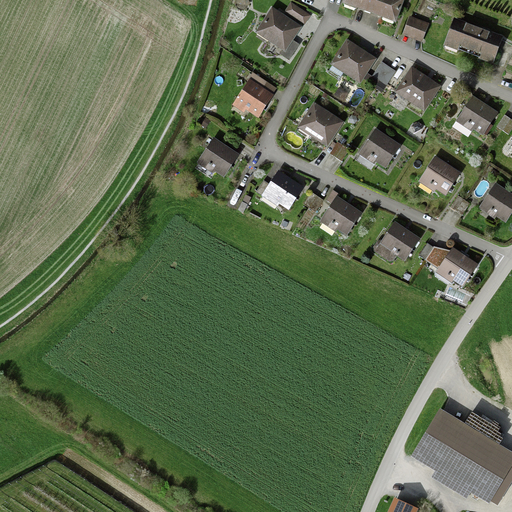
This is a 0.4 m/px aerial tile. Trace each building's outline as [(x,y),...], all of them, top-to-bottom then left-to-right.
[(409,2),(402,0),(348,0),(346,8),(400,27),(409,2)] [(312,20),(294,7),(288,16),(307,28),(312,20)] [(305,31),(275,12),(259,37),(288,56),(305,31)] [(433,27),(412,19),(405,37),(426,45),(433,27)] [(502,37),(455,20),(447,43),(493,60),(502,37)] [(376,60),(348,42),(332,67),(360,85),(376,60)] [(379,82),(389,68),(381,63),(372,77),(379,82)] [(395,72),(389,68),(379,82),(386,86),(395,72)] [(439,87),(413,69),(398,92),(425,109),(439,87)] [(279,99),(251,84),(235,113),(248,120),(250,115),(265,123),(279,99)] [(498,113),(473,97),(458,121),(483,137),(498,113)] [(341,122),(314,105),(299,129),(326,146),(341,122)] [(502,131),(510,119),(504,115),(496,127),(502,131)] [(511,128),(511,120),(510,119),(502,131),(508,135),(511,128)] [(400,146),(374,131),(360,156),(386,171),(400,146)] [(242,140),(229,133),(226,139),(238,146),(242,140)] [(241,154),(216,138),(199,166),(224,181),(241,154)] [(343,146),(337,142),(330,154),(335,158),(343,146)] [(349,150),(343,146),(335,158),(341,162),(349,150)] [(460,172),(435,158),(421,183),(446,198),(460,172)] [(303,189),(278,172),(264,193),(288,210),(303,189)] [(511,216),(511,194),(496,185),(481,209),(507,225),(511,216)] [(309,208),(317,196),(311,192),(303,204),(309,208)] [(456,211),(464,199),(458,195),(450,207),(456,211)] [(323,200),(317,196),(309,208),(315,212),(323,200)] [(361,213),(338,197),(323,219),(346,235),(361,213)] [(470,203),(464,199),(456,211),(462,215),(470,203)] [(420,240),(394,224),(377,250),(403,266),(420,240)] [(425,260),(433,247),(427,243),(419,255),(425,260)] [(439,251),(433,247),(425,260),(431,264),(439,251)] [(479,267),(454,251),(437,273),(464,289),(479,267)] [(497,447),(441,413),(415,456),(471,490),(497,447)] [(413,511),(414,510),(396,502),(391,511),(413,511)]
